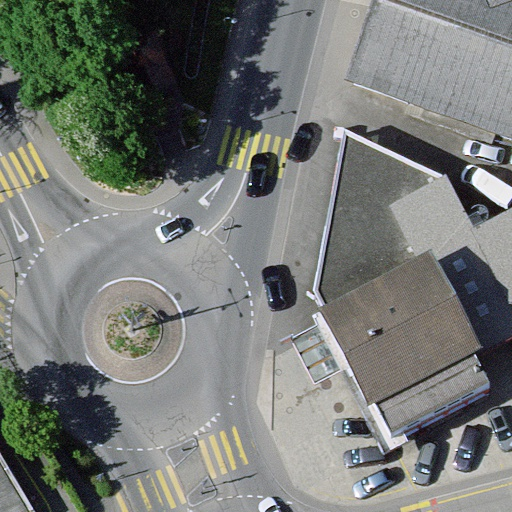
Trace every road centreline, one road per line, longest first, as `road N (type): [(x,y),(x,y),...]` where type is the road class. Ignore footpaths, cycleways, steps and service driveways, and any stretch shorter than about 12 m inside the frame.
road 1 (secondary): [(294,0),(255,151),(199,268)]
road 2 (secondary): [(62,269),(39,324),(55,381),(103,416),(162,415)]
road 3 (secondary): [(162,415),(208,378),(220,351),(215,293),(199,268)]
road 4 (secondary): [(199,268),(145,239),(86,250),(62,269)]
road 5 (unclassified): [(62,269),(0,150)]
